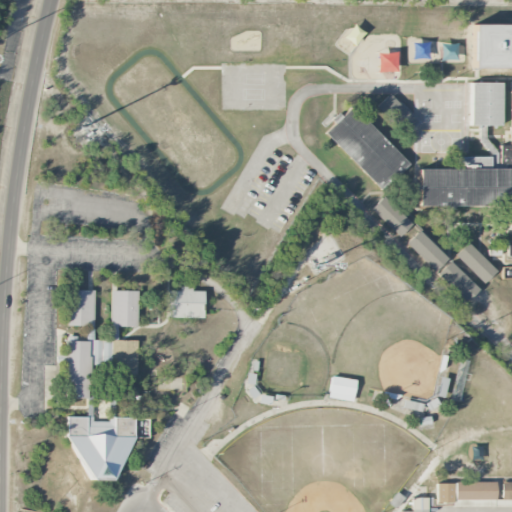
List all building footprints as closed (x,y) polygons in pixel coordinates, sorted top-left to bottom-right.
[(511,23),(471,23),(471,68),(511,68),(511,23)] [(469,125),(499,125),(499,81),(469,81),(469,125)] [(417,121),(387,94),(375,107),(405,134),(417,121)] [(349,104),(322,131),(381,190),(409,163),(349,104)] [(511,259),(511,145),(499,145),(499,167),(489,167),(489,155),(456,154),(456,165),(418,164),(417,204),(511,204),(511,241),(503,241),(503,259),(511,259)] [(399,236),(412,223),(383,195),(371,208),(399,236)] [(447,258),(419,230),(406,242),(434,270),(447,258)] [(496,270),(468,242),(455,254),(483,283),(496,270)] [(478,289),(450,261),(437,274),(465,301),(478,289)] [(203,317),(203,287),(167,287),(167,317),(203,317)] [(67,289),(67,326),(93,326),(93,289),(67,289)] [(137,289),(110,289),(110,325),(137,325),(137,289)] [(89,398),(89,340),(66,340),(66,398),(89,398)] [(136,340),(112,340),(112,368),(123,368),(123,376),(136,376),(136,340)] [(351,402),(355,381),(331,376),(327,397),(351,402)] [(148,437),(148,418),(68,417),(67,436),(88,478),(109,479),(134,437),(148,437)] [(494,481),(435,481),(435,503),(453,503),(453,499),(494,499),(494,481)] [(511,481),(500,481),(500,504),(511,504),(511,481)] [(426,511),(426,497),(411,497),(411,510),(401,510),(401,511),(426,511)]
